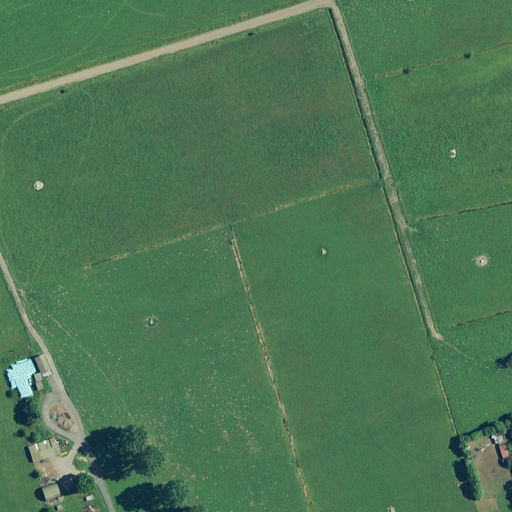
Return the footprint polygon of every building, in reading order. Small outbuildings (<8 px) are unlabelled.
[(50,369),(43,354),(34,358),(41,373),(50,369)] [(44,388),(42,381),(35,383),(38,391),(44,388)] [(60,454),(54,438),(28,447),(34,463),(60,454)] [(505,444),(499,446),(502,458),(509,456),(505,444)] [(59,494),(55,483),(41,489),(45,499),(59,494)]
